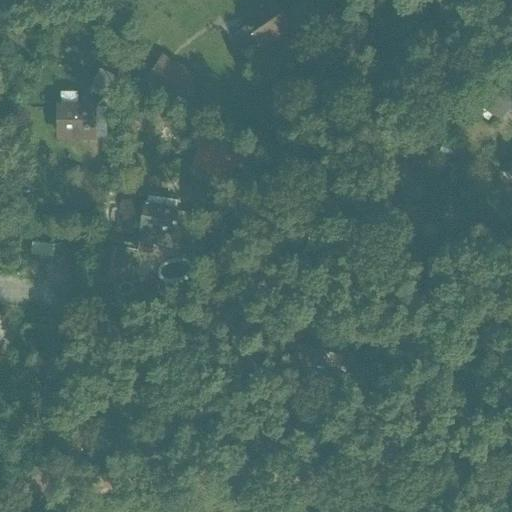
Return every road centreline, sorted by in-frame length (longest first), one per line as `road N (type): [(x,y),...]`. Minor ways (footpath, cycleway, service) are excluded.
road 1 (track): [(450,0),(149,450),(136,482)]
road 2 (track): [(136,482),(511,471)]
road 3 (track): [(0,487),(136,482)]
